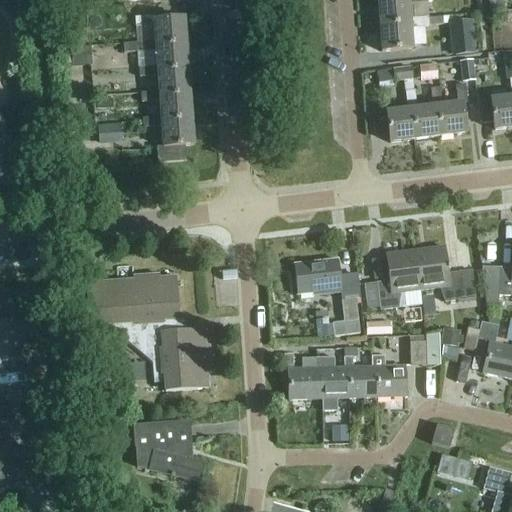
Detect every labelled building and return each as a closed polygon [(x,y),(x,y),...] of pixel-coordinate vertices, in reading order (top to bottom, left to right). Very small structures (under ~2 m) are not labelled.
[(407,0),(407,1),(377,3),(379,28),(409,26),(409,21),(408,5),(426,4),(425,0),(407,0)] [(186,46),(184,21),(153,23),(153,18),(135,20),(135,29),(153,27),(154,44),(155,48),(186,46)] [(441,19),(427,20),(428,27),(442,26),(441,19)] [(409,26),(379,28),(381,54),(411,52),(410,31),(428,29),(428,27),(427,20),(409,21),(409,26)] [(471,24),(448,26),(451,58),(475,56),(471,24)] [(154,44),(137,45),(123,46),(123,55),(155,53),(156,69),(156,74),(187,71),(186,46),(155,48),(154,44)] [(90,48),(69,50),(71,70),(92,68),(90,48)] [(459,64),(462,85),(475,83),(472,63),(459,64)] [(436,67),(418,69),(420,82),(437,80),(436,67)] [(156,74),(156,69),(138,70),(139,79),(157,78),(158,94),(158,99),(189,96),(187,71),(156,74)] [(392,72),(394,84),(402,83),(403,94),(413,93),(410,70),(392,72)] [(511,81),(509,82),(511,99),(491,102),(490,97),(476,99),(479,127),(492,125),(493,133),(511,130),(511,81)] [(138,83),(124,84),(125,97),(139,96),(138,83)] [(457,106),(441,108),(437,109),(440,139),(466,136),(462,106),(466,105),(464,87),(454,88),(457,106)] [(440,139),(437,109),(441,108),(439,90),(429,91),(432,109),(416,111),(412,112),(415,142),(440,139)] [(158,99),(158,94),(140,95),(140,96),(141,105),(159,104),(160,119),(160,124),(191,122),(189,96),(158,99)] [(414,94),(404,95),(392,96),(394,113),(385,114),(385,115),(372,117),(374,138),(388,136),(389,145),(415,142),(412,112),(416,111),(414,94)] [(111,101),(94,101),(94,111),(111,111),(111,101)] [(160,124),(160,119),(142,121),(143,130),(160,128),(162,149),(156,149),(157,165),(185,163),(184,148),(193,148),(191,122),(160,124)] [(121,124),(97,126),(98,145),(122,144),(121,124)] [(447,276),(444,250),(414,253),(419,292),(439,290),(444,304),(475,300),(471,273),(447,276)] [(511,252),(511,270),(499,270),(481,269),(485,305),(498,306),(498,298),(511,298),(511,252)] [(385,257),(388,283),(363,287),(367,311),(379,309),(380,313),(397,310),(399,295),(419,292),(414,253),(385,257)] [(340,294),(337,262),(293,267),(297,297),(313,295),(313,297),(340,294)] [(101,281),(86,282),(90,332),(98,331),(98,339),(96,340),(97,350),(122,349),(122,345),(127,345),(151,365),(153,385),(164,384),(164,394),(208,391),(207,375),(210,374),(208,347),(205,348),(203,332),(179,333),(175,279),(159,280),(159,277),(132,279),(132,282),(101,285),(101,281)] [(24,311),(25,301),(12,299),(11,309),(24,311)] [(359,336),(355,301),(341,303),(343,324),(332,325),(333,339),(359,336)] [(37,303),(30,302),(29,309),(36,310),(37,303)] [(16,313),(15,327),(27,328),(28,314),(16,313)] [(366,339),(390,338),(389,324),(365,325),(366,339)] [(480,325),(478,333),(466,330),(462,352),(475,355),(478,342),(485,343),(482,358),(486,359),(482,376),(511,382),(511,350),(493,346),(497,329),(480,325)] [(442,332),(440,347),(457,350),(460,335),(442,332)] [(439,368),(439,336),(425,336),(425,339),(409,339),(410,369),(439,368)] [(356,350),(342,351),(342,359),(352,359),(357,359),(356,350)] [(316,371),(315,360),(300,361),(300,371),(292,371),(292,357),(282,357),(283,378),(287,378),(287,403),(321,403),(320,370),(316,371)] [(375,401),(404,400),(403,368),(383,369),(383,358),(370,359),(370,369),(374,369),(375,401)] [(374,369),(370,369),(352,369),(352,359),(342,359),(342,370),(346,370),(347,402),(375,401),(374,369)] [(324,360),(315,360),(316,371),(320,370),(321,403),(347,402),(346,370),(342,370),(324,370),(324,360)] [(0,482),(24,481),(22,451),(11,452),(11,445),(12,444),(10,409),(0,409),(0,482)] [(191,463),(188,425),(133,429),(135,450),(136,450),(137,470),(149,472),(149,474),(199,485),(203,466),(191,463)] [(331,444),(347,444),(347,428),(330,428),(331,444)] [(435,428),(430,446),(448,451),(453,432),(435,428)] [(511,511),(511,490),(507,489),(510,476),(488,470),(482,492),(495,496),(490,511),(511,511)] [(384,492),(381,501),(393,505),(396,495),(384,492)]
